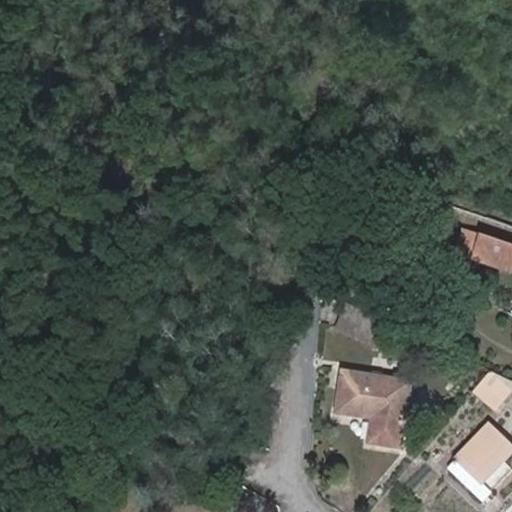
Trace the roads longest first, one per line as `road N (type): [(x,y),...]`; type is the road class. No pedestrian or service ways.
road 1 (track): [(296,495),(323,218),(314,0)]
road 2 (track): [(296,495),(0,355)]
